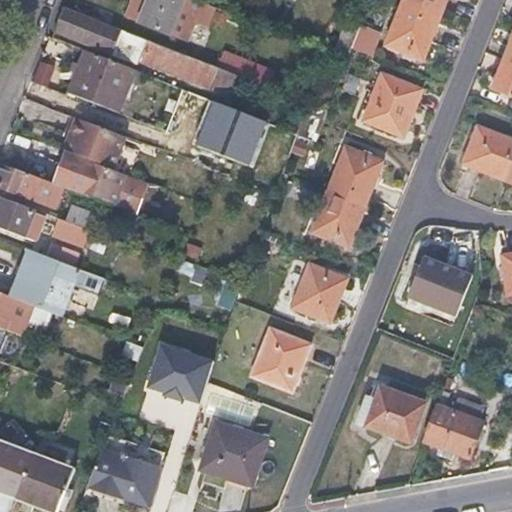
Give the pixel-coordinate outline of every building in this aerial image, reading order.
[(143,22),(151,0),(135,0),(129,16),(143,22)] [(184,0),(151,0),(143,22),(171,33),(184,0)] [(216,8),(197,0),(184,0),(171,33),(188,40),(195,24),(206,30),(216,8)] [(412,5),(395,49),(424,60),(449,0),(430,0),(428,6),(414,1),(412,5)] [(395,49),(412,5),(402,1),(386,45),(395,49)] [(63,23),(61,30),(145,62),(215,89),(213,94),(231,102),(240,78),(216,68),(68,10),(63,23)] [(362,19),(353,46),(373,56),(383,28),(362,19)] [(145,62),(61,30),(56,41),(86,52),(134,71),(141,73),(145,62)] [(511,37),(492,89),(511,96),(511,37)] [(134,71),(86,52),(77,75),(84,78),(77,97),(117,112),(134,71)] [(223,52),(216,68),(240,78),(268,89),(275,73),(223,52)] [(38,63),(31,81),(46,87),(53,68),(38,63)] [(363,120),(370,122),(387,75),(382,74),(363,120)] [(70,94),(77,97),(84,78),(77,75),(70,94)] [(390,76),(373,122),(407,135),(426,89),(390,76)] [(217,103),(198,95),(193,109),(212,117),(217,103)] [(310,105),(299,135),(317,141),(328,112),(310,105)] [(74,117),(67,136),(75,139),(70,152),(115,169),(128,137),(74,117)] [(299,135),(262,120),(254,141),(291,155),(299,135)] [(511,140),(477,126),(462,164),(511,183),(511,140)] [(67,151),(70,152),(75,139),(67,136),(62,149),(67,151)] [(324,187),(344,195),(360,151),(341,144),(324,187)] [(67,151),(52,183),(63,187),(137,214),(149,182),(115,169),(70,152),(67,151)] [(381,160),(361,152),(330,239),(347,246),(381,160)] [(52,183),(0,163),(0,187),(55,207),(63,187),(52,183)] [(344,195),(324,187),(307,230),(328,238),(344,195)] [(0,208),(0,228),(25,238),(34,213),(3,201),(0,208)] [(67,222),(89,229),(94,215),(73,207),(67,222)] [(40,215),(34,213),(25,238),(33,241),(41,221),(39,220),(40,215)] [(86,239),(89,229),(67,222),(61,219),(57,229),(86,239)] [(53,243),(47,257),(75,267),(81,253),(53,243)] [(511,287),(511,247),(499,249),(502,289),(511,287)] [(34,252),(16,300),(51,313),(62,317),(79,269),(75,267),(47,257),(34,252)] [(457,313),(473,272),(427,254),(410,294),(457,313)] [(298,310),(314,266),(306,264),(289,305),(298,310)] [(346,277),(316,265),(302,310),(329,320),(346,277)] [(230,275),(219,303),(234,308),(244,280),(230,275)] [(51,313),(16,300),(0,294),(0,327),(33,339),(36,330),(45,333),(51,313)] [(253,375),(279,386),(295,339),(272,329),(253,375)] [(297,336),(281,386),(293,390),(313,342),(297,336)] [(0,350),(0,357),(16,363),(21,352),(3,345),(1,351),(0,350)] [(139,357),(124,396),(135,401),(151,362),(139,357)] [(409,439),(425,396),(382,380),(376,399),(366,396),(356,421),(409,439)] [(253,409),(210,394),(205,413),(248,428),(253,409)] [(451,409),(435,403),(422,440),(469,456),(482,420),(478,418),(482,405),(456,396),(451,409)] [(246,484),(262,438),(217,423),(200,469),(246,484)] [(0,491),(16,499),(33,453),(0,439),(0,491)] [(160,467),(103,450),(89,487),(148,505),(160,467)] [(57,511),(74,470),(33,453),(16,499),(47,511),(57,511)]
